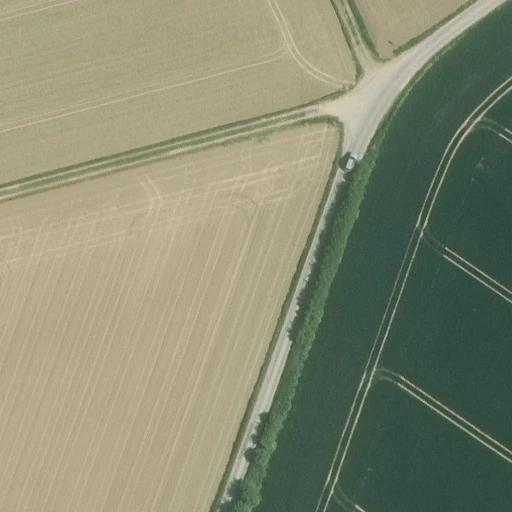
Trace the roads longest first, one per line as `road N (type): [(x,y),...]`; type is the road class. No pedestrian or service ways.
road 1 (track): [(494,0),(382,85),(228,511)]
road 2 (track): [(375,103),(0,201)]
